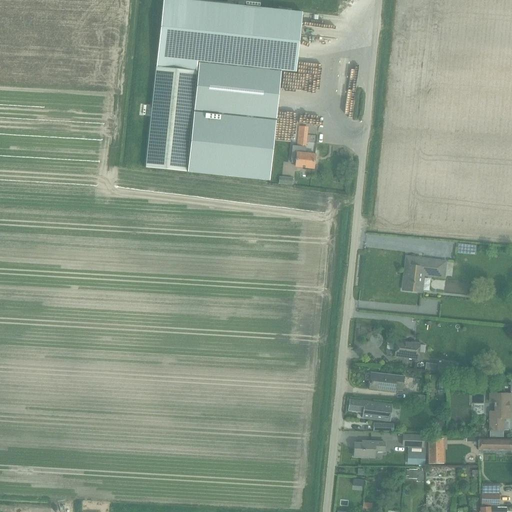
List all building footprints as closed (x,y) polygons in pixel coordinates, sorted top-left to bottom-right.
[(181,0),(162,0),(156,68),(196,72),(197,62),(239,67),(281,71),(295,73),(301,13),(181,0)] [(196,72),(186,172),(269,181),(281,71),(239,67),(197,62),(196,72)] [(146,168),(186,172),(196,72),(156,68),(146,168)] [(295,167),(303,168),(313,169),(314,155),(304,154),(305,148),(291,146),(290,161),(293,161),(293,164),(295,164),(295,167)] [(445,262),(416,259),(406,258),(402,290),(421,293),(423,274),(443,277),(445,262)] [(430,287),(430,295),(441,295),(441,287),(430,287)] [(394,357),(404,358),(417,360),(419,344),(396,341),(394,357)] [(452,364),(437,363),(436,372),(451,374),(452,364)] [(403,378),(381,375),(370,374),(369,390),(379,391),(396,393),(396,389),(402,390),(403,378)] [(510,394),(500,394),(490,394),(490,404),(494,404),(494,411),(489,411),(489,431),(503,431),(503,419),(510,419),(510,394)] [(408,402),(425,403),(425,396),(409,395),(408,402)] [(391,405),(361,401),(349,400),(348,411),(362,412),(362,418),(373,420),(389,422),(391,405)] [(393,424),(373,423),(373,432),(393,432),(393,424)] [(403,435),(402,446),(408,447),(407,453),(415,453),(425,454),(426,436),(423,436),(403,435)] [(427,439),(428,448),(428,464),(443,464),(442,439),(436,439),(427,439)] [(511,439),(508,440),(478,439),(478,451),(511,451),(511,450),(511,439)] [(374,451),(383,451),(384,443),(367,442),(367,444),(354,443),(353,457),(363,458),(374,458),(374,451)] [(415,453),(414,465),(424,466),(425,454),(415,453)] [(408,479),(417,479),(417,470),(409,469),(409,470),(406,470),(406,476),(409,477),(408,479)] [(498,505),(498,494),(499,488),(482,488),(481,505),(498,505)]
